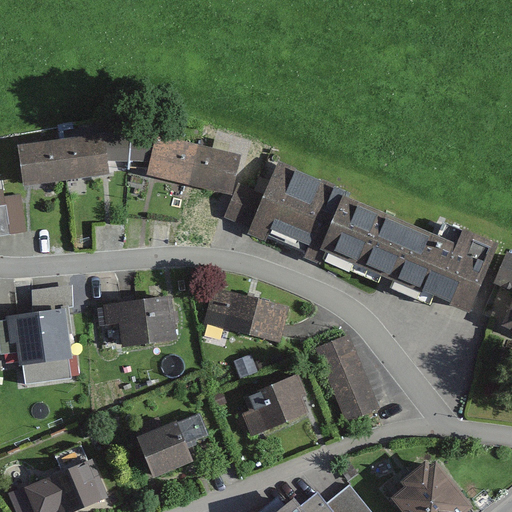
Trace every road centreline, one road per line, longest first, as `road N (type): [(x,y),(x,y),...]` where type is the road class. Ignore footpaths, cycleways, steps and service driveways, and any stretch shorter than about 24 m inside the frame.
road 1 (residential): [(0,266),(220,260),(351,308),(454,433)]
road 2 (residential): [(454,433),(404,433),(343,449),(194,511)]
